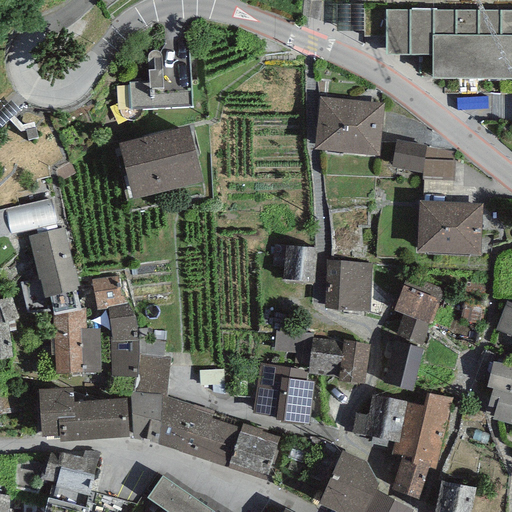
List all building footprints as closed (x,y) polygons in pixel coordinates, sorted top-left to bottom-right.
[(511,13),(386,13),(386,59),(432,60),(432,84),(511,84),(511,13)] [(148,84),(119,85),(120,115),(121,119),(124,122),(132,124),(136,123),(139,121),(141,118),(142,115),(193,111),(189,57),(161,59),(160,56),(157,54),(153,53),(150,54),(148,56),(147,59),(148,84)] [(383,106),(319,100),(314,154),(378,160),(383,106)] [(19,110),(11,101),(0,110),(0,126),(8,119),(21,132),(35,129),(34,123),(22,126),(13,115),(19,110)] [(35,128),(25,130),(28,141),(38,138),(35,128)] [(142,143),(117,150),(132,208),(204,190),(188,132),(175,135),(174,130),(141,139),(142,143)] [(455,151),(395,142),(391,171),(450,180),(455,151)] [(481,207),(418,205),(416,257),(479,259),(481,207)] [(63,225),(28,234),(45,292),(50,291),(55,309),(80,302),(74,283),(80,281),(63,225)] [(315,244),(285,242),(283,276),(313,277),(315,244)] [(372,261),(327,259),(324,305),(369,307),(372,261)] [(117,275),(92,280),(96,305),(122,302),(117,275)] [(417,286),(403,281),(394,307),(404,311),(396,331),(423,341),(430,319),(433,320),(444,288),(419,280),(417,286)] [(18,316),(11,295),(0,298),(0,355),(11,355),(8,320),(18,316)] [(511,301),(506,299),(497,326),(508,329),(508,332),(511,333),(511,301)] [(128,302),(109,304),(111,372),(137,373),(139,354),(136,314),(128,302)] [(86,305),(53,310),(55,368),(100,368),(98,324),(86,325),(86,305)] [(369,340),(344,336),(344,338),(314,334),(309,370),(338,374),(338,376),(364,379),(369,340)] [(423,346),(393,338),(382,377),(412,387),(423,346)] [(511,362),(493,358),(486,383),(492,385),(511,389),(511,362)] [(307,368),(259,362),(253,409),(276,412),(276,414),(280,415),(279,419),(302,422),(303,417),(309,417),(314,379),(306,378),(307,368)] [(73,384),(38,386),(41,431),(60,429),(60,435),(129,430),(126,394),(74,397),(73,384)] [(511,389),(492,385),(488,402),(495,404),(492,415),(511,420),(511,389)] [(162,392),(131,388),(132,434),(159,439),(162,394),(162,392)] [(454,396),(427,390),(424,403),(406,399),(399,438),(394,437),(391,448),(402,450),(391,485),(419,495),(428,463),(436,465),(454,396)] [(399,438),(406,399),(372,392),(368,412),(355,409),(351,429),(394,437),(399,438)] [(242,421),(162,394),(159,439),(159,441),(226,462),(242,421)] [(280,433),(242,421),(226,462),(265,476),(280,433)] [(366,457),(342,446),(319,497),(350,511),(361,511),(375,485),(378,478),(366,457)] [(97,459),(60,450),(57,458),(46,455),(40,476),(56,480),(55,483),(88,492),(97,459)] [(222,511),(162,470),(147,491),(178,511),(222,511)] [(469,511),(476,483),(440,474),(432,511),(469,511)] [(409,511),(412,506),(375,485),(361,511),(409,511)] [(10,511),(10,490),(0,490),(0,511),(10,511)] [(84,500),(47,491),(42,511),(103,511),(82,507),(84,500)] [(178,511),(147,491),(144,496),(148,499),(137,511),(178,511)]
